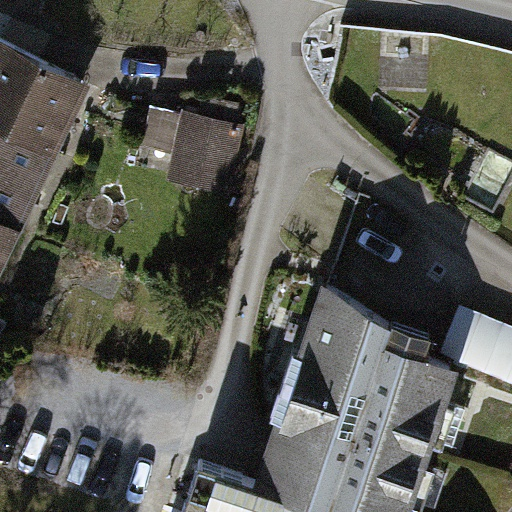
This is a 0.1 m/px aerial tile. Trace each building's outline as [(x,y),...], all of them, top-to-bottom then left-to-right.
[(0,41),(0,120),(54,147),(85,83),(0,41)] [(234,130),(179,113),(161,174),(217,190),(234,130)] [(0,162),(37,181),(54,147),(0,120),(0,162)] [(0,203),(21,214),(37,181),(0,162),(0,203)] [(0,203),(0,255),(21,214),(0,203)] [(404,308),(317,278),(251,467),(381,511),(394,511),(448,357),(393,338),(404,308)] [(291,511),(296,499),(190,461),(172,511),(291,511)]
